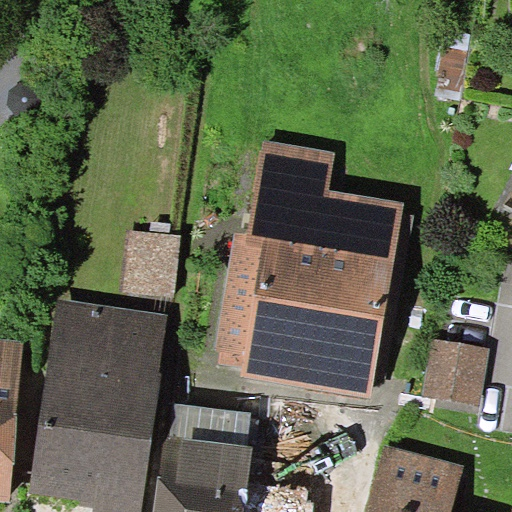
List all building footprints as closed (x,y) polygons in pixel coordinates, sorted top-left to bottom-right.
[(243,361),(368,382),(395,220),(321,207),(327,169),(260,158),(245,247),(246,248),(241,278),(257,281),(243,361)] [(138,298),(169,302),(175,244),(129,239),(127,259),(143,261),(138,298)] [(93,509),(107,511),(136,511),(156,390),(151,390),(161,327),(62,312),(52,375),(43,374),(27,493),(94,502),(93,509)] [(0,501),(4,502),(16,353),(0,351),(0,501)] [(442,404),(446,380),(428,376),(424,401),(442,404)] [(308,511),(314,473),(258,466),(259,458),(250,457),(255,425),(173,415),(167,454),(162,453),(154,511),(308,511)] [(446,511),(455,479),(382,459),(367,511),(446,511)]
